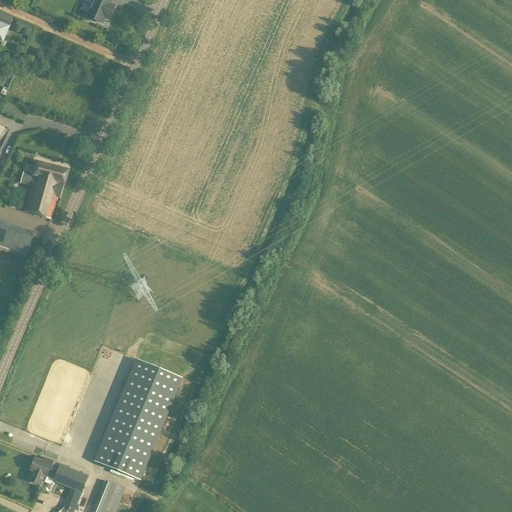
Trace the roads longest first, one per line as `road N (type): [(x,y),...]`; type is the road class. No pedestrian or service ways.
road 1 (tertiary): [(0,381),(167,0)]
road 2 (unknown): [(0,425),(76,464),(110,386)]
